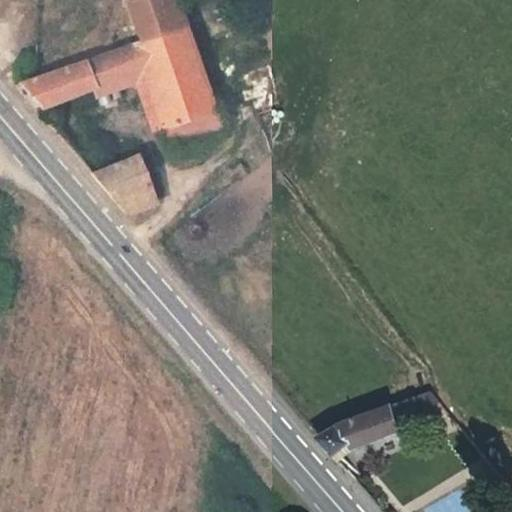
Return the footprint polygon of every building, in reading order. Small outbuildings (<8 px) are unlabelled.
[(126,0),(141,41),(183,26),(173,0),(126,0)] [(220,132),(183,26),(141,41),(22,82),(12,85),(33,107),(92,87),(96,98),(145,82),(172,146),(220,132)] [(91,170),(128,211),(158,200),(140,155),(91,170)] [(431,410),(444,405),(433,392),(424,395),(431,410)] [(429,413),(421,396),(330,432),(320,436),(338,457),(355,439),(364,444),(414,424),(413,420),(429,413)] [(499,492),(510,484),(498,470),(488,477),(499,492)] [(426,511),(458,511),(451,494),(424,505),(426,511)]
